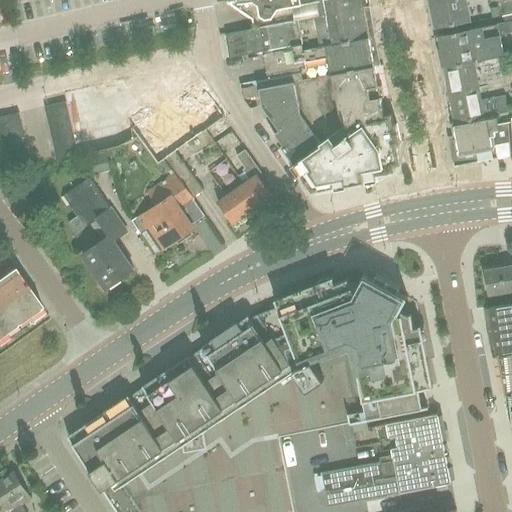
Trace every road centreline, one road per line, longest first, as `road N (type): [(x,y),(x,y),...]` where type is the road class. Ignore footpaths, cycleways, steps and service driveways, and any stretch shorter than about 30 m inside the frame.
road 1 (residential): [(495,511),(437,210)]
road 2 (tertiary): [(104,360),(211,288),(322,237)]
road 3 (residential): [(322,237),(248,136),(210,53)]
road 4 (residential): [(104,360),(0,212)]
road 5 (residential): [(96,511),(27,410)]
